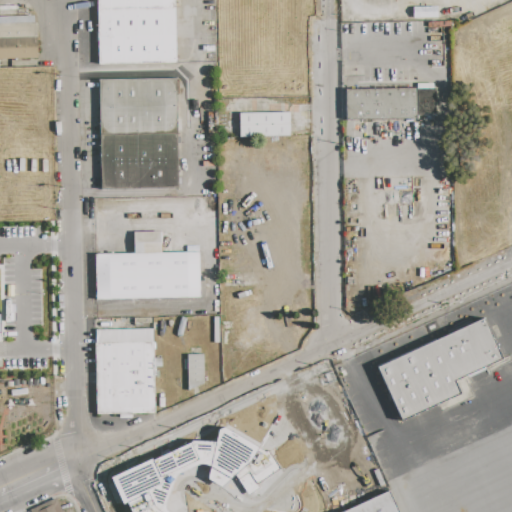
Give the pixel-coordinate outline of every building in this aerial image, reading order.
[(98,65),(97,0),(174,0),(176,64),(98,65)] [(413,18),(413,8),(437,7),(437,18),(413,18)] [(38,58),(0,58),(0,23),(37,23),(38,58)] [(98,80),(177,79),(179,189),(100,190),(98,80)] [(416,88),(417,114),(417,120),(346,121),(346,89),(416,88)] [(239,114),(289,113),(289,137),(239,137),(239,114)] [(152,217),(152,205),(171,205),(171,217),(152,217)] [(95,255),(199,253),(200,298),(95,300),(95,255)] [(376,367),(484,318),(503,360),(456,381),(462,394),(401,422),(376,367)] [(96,415),(95,344),(96,344),(96,330),(153,329),(154,414),(96,415)] [(204,355),(204,384),(197,387),(188,387),(187,370),(184,370),(184,360),(187,360),(187,355),(204,355)] [(142,468),(151,488),(146,493),(124,502),(127,511),(166,511),(165,510),(173,483),(181,474),(184,462),(180,458),(176,449),(150,460),(142,468)] [(342,511),(389,491),(398,511),(342,511)] [(29,509),(30,511),(61,511),(56,498),(29,509)]
